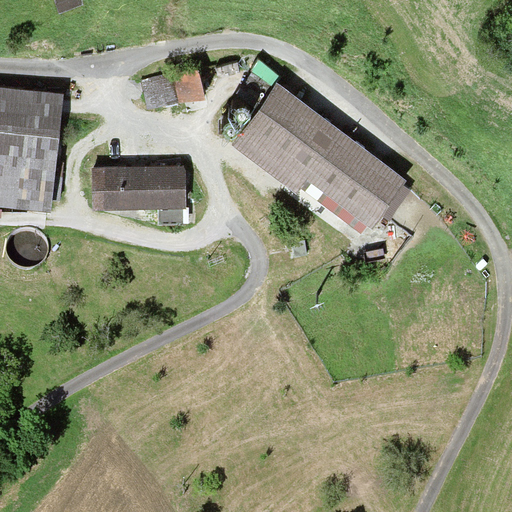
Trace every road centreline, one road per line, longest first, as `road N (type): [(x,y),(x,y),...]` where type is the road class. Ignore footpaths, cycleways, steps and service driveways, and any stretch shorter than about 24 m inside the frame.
road 1 (track): [(0,68),(98,66),(221,39),(276,47),(443,178),(476,214),(505,275),(487,373),(419,511)]
road 2 (track): [(0,433),(53,395),(251,286),(257,261),(196,160),(121,119),(98,66)]
